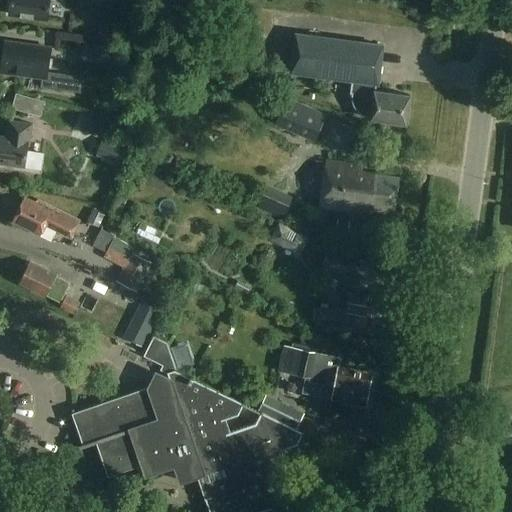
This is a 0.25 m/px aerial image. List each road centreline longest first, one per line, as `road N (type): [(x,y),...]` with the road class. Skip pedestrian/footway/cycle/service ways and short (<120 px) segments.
road 1 (unclassified): [(429,511),(498,0)]
road 2 (unclassified): [(121,511),(0,451)]
